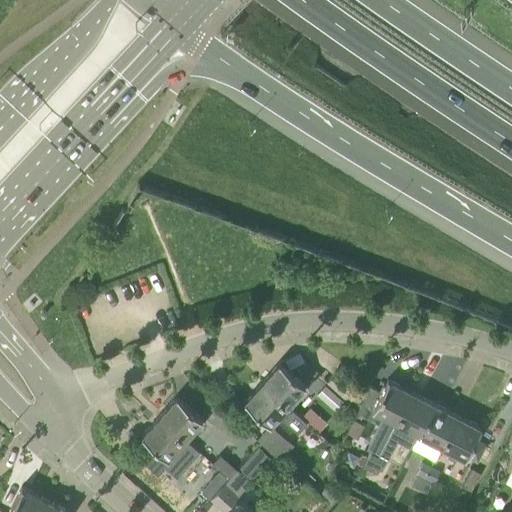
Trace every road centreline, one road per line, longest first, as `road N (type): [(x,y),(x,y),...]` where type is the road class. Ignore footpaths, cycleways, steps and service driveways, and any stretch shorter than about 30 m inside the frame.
road 1 (residential): [(511,353),(383,322),(251,329),(83,389),(50,424)]
road 2 (motorway): [(222,61),(511,241)]
road 3 (motorway): [(297,0),(511,146)]
road 4 (secondary): [(111,0),(0,119)]
road 5 (motorway): [(86,129),(110,128),(176,66),(222,61)]
road 6 (motorway): [(511,88),(380,0)]
road 7 (secondary): [(86,129),(179,30)]
road 8 (secondary): [(0,223),(86,129)]
road 9 (residential): [(136,511),(50,424)]
